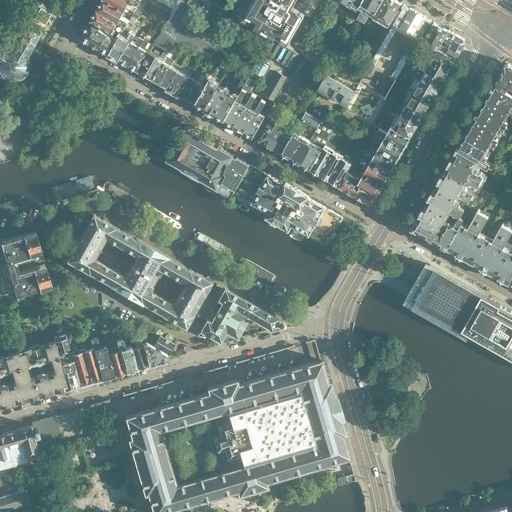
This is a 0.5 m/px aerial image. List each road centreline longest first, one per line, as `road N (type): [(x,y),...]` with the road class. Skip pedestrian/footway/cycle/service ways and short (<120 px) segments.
road 1 (residential): [(385,225),(64,45)]
road 2 (residential): [(0,232),(96,203),(313,329)]
road 3 (residential): [(313,329),(0,419)]
road 4 (tertiary): [(385,225),(494,36)]
road 5 (tertiary): [(381,511),(336,327)]
road 6 (residential): [(385,225),(511,297)]
road 7 (residential): [(0,147),(64,45)]
